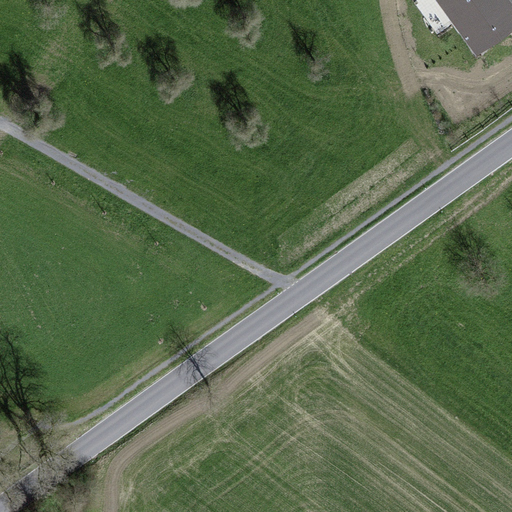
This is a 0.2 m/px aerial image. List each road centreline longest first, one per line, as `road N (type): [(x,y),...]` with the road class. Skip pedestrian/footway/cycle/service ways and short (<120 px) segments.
road 1 (unclassified): [(0,511),(511,144)]
road 2 (track): [(0,123),(301,292)]
